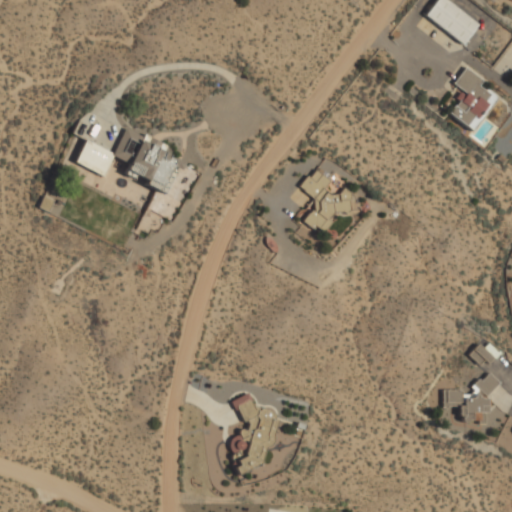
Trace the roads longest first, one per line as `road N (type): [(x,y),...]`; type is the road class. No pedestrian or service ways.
road 1 (residential): [(387,0),(236,199),(192,304),(172,407),(172,511)]
road 2 (residential): [(0,464),(110,511)]
